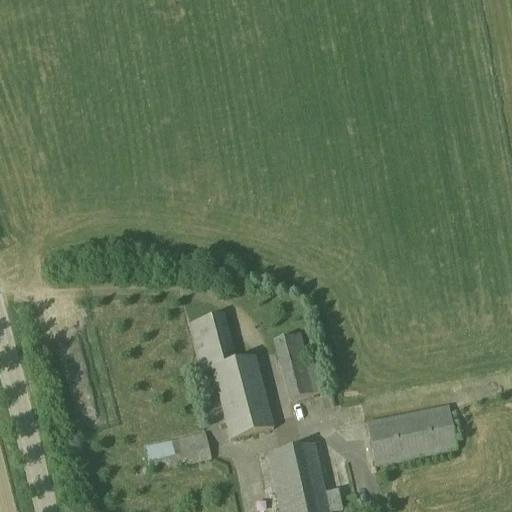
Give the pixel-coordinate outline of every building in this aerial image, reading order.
[(254,360),(236,365),(223,317),(189,326),(201,374),(210,372),(229,444),(273,432),(254,360)] [(305,364),(297,331),(297,328),(271,335),(288,403),(324,394),(316,361),(305,364)] [(375,469),(457,453),(449,410),(366,425),(375,469)] [(150,476),(211,462),(205,436),(144,450),(150,476)] [(341,511),(338,492),(325,495),(314,447),(266,457),(276,511),(341,511)]
